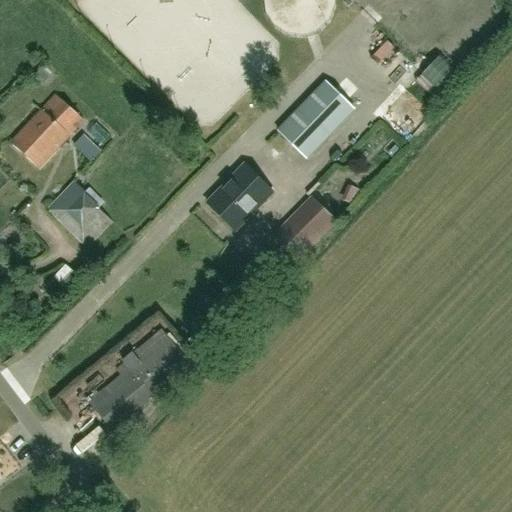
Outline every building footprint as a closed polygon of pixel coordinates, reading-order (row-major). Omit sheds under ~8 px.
[(44,84),(52,75),(42,67),(35,75),(44,84)] [(325,81),(277,130),(307,159),(355,110),(325,81)] [(40,169),(84,122),(56,95),(12,142),(40,169)] [(236,232),(273,193),(245,166),(208,205),(236,232)] [(88,248),(112,221),(72,184),(71,185),(48,211),(88,248)] [(312,199),(276,237),(300,261),(337,223),(312,199)] [(150,394),(186,363),(160,332),(133,354),(133,353),(123,361),(124,363),(117,369),(122,375),(89,402),(113,430),(152,396),(150,394)] [(70,447),(79,458),(102,439),(93,428),(70,447)]
